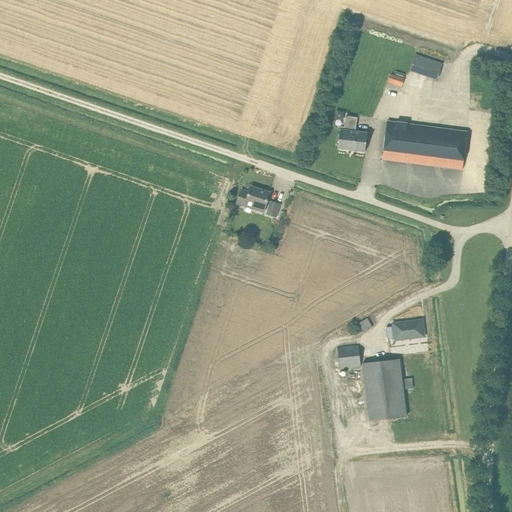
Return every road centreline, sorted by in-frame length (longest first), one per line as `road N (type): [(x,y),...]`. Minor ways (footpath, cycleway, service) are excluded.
road 1 (unclassified): [(492,511),(491,433),(511,229)]
road 2 (unclassified): [(511,229),(460,232),(250,161)]
road 3 (track): [(250,161),(0,78)]
